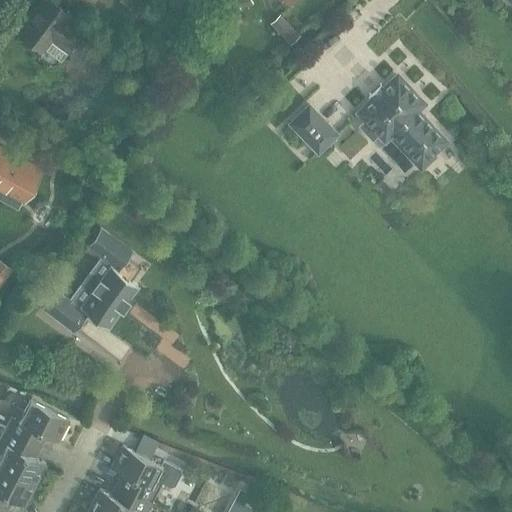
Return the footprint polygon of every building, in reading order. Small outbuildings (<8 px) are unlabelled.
[(84,26),(67,14),(68,12),(51,0),(40,0),(18,31),(41,48),(49,38),(69,53),(71,61),(78,67),(87,65),(92,58),(91,50),(84,45),(75,46),(72,44),(84,26)] [(235,0),(241,10),(253,4),(251,0),(235,0)] [(290,45),(300,35),(280,14),(270,24),(290,45)] [(444,139),(415,109),(422,102),(397,75),(359,111),(367,119),(361,124),(372,136),(378,131),(385,137),(392,131),(412,152),(412,159),(417,165),(425,165),(430,160),(431,152),(444,139)] [(317,152),(336,134),(309,105),(290,123),(317,152)] [(0,146),(0,187),(24,200),(40,168),(0,146)] [(88,244),(104,256),(101,259),(111,266),(102,278),(99,276),(90,288),(93,290),(82,305),(72,298),(70,302),(54,290),(42,306),(74,330),(85,314),(98,324),(101,320),(107,325),(119,309),(122,311),(131,300),(128,298),(137,285),(131,280),(140,267),(127,258),(132,252),(100,228),(88,244)] [(0,289),(0,290),(15,269),(3,261),(0,264),(0,289)] [(34,428),(56,439),(68,418),(29,397),(23,409),(15,405),(4,426),(28,439),(34,428)] [(0,450),(1,451),(0,452),(0,465),(33,483),(44,462),(22,450),(28,439),(4,426),(0,434),(0,450)] [(179,468),(163,460),(162,464),(123,444),(112,466),(134,478),(129,489),(152,500),(161,482),(169,486),(174,485),(180,473),(179,468)] [(0,492),(22,504),(33,483),(0,465),(0,492)] [(100,489),(89,509),(94,511),(145,511),(152,500),(129,489),(122,500),(100,489)] [(241,490),(228,511),(256,511),(262,501),(241,490)]
